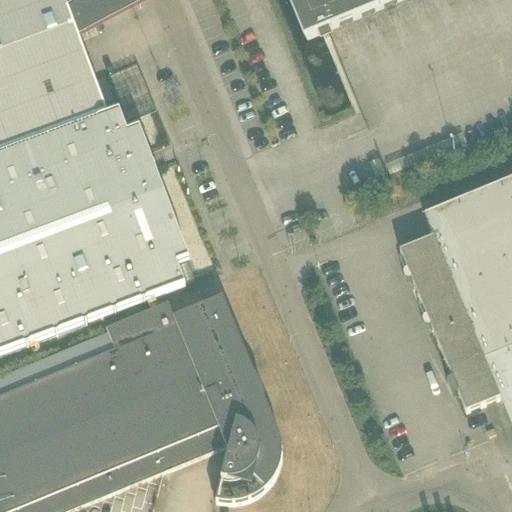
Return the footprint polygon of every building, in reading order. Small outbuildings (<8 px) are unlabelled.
[(0,0),(0,360),(186,290),(143,177),(149,175),(143,160),(137,162),(120,116),(109,120),(79,42),(68,12),(63,0),(0,0)] [(90,0),(68,12),(79,42),(158,0),(90,0)] [(284,0),(303,44),(328,34),(411,0),(284,0)] [(434,242),(400,256),(408,274),(405,275),(404,279),(406,283),(409,285),(412,284),(427,321),(424,322),(423,325),(425,330),(428,331),(431,331),(433,336),(511,304),(511,184),(425,220),(434,242)] [(466,417),(481,411),(500,403),(511,398),(511,304),(433,336),(453,384),(451,385),(449,388),(451,393),(455,395),(457,394),(466,417)] [(511,398),(500,403),(511,431),(511,398)]
